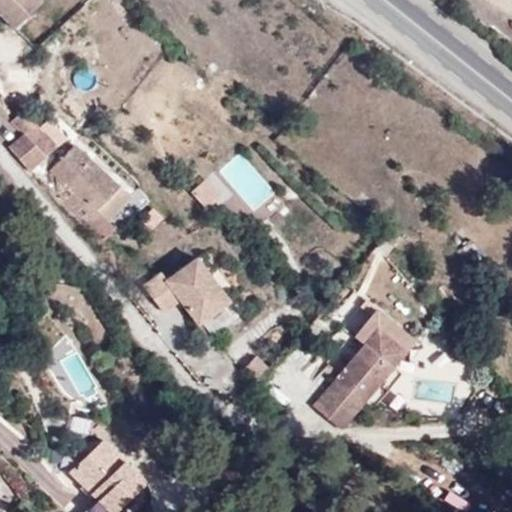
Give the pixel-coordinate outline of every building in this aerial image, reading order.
[(39,0),(0,0),(0,16),(13,29),(42,2),(39,0)] [(23,110),(10,121),(19,132),(15,137),(18,140),(11,147),(36,169),(58,146),(23,110)] [(57,194),(104,238),(114,227),(115,227),(109,221),(96,209),(119,185),(75,144),(50,170),(55,174),(57,194)] [(239,151),(217,169),(252,213),(274,194),(239,151)] [(190,187),(199,208),(218,200),(210,179),(190,187)] [(96,209),(109,221),(132,196),(119,185),(96,209)] [(143,286),(162,311),(187,292),(192,298),(187,303),(200,321),(229,300),(197,257),(167,279),(161,272),(143,286)] [(182,296),(187,303),(192,298),(187,292),(182,296)] [(363,352),(313,415),(342,438),(364,411),(393,375),(414,348),(377,318),(354,345),(363,352)] [(393,375),(364,411),(376,415),(402,382),(393,375)] [(71,467),(99,494),(114,508),(144,477),(103,436),(71,467)] [(110,511),(114,508),(99,494),(88,506),(94,511),(110,511)]
